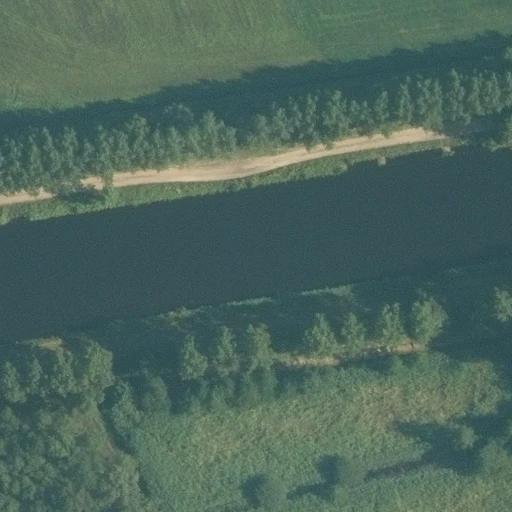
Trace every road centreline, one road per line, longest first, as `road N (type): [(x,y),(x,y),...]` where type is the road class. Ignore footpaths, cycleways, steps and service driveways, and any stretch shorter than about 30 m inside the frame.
road 1 (track): [(0,146),(511,67)]
road 2 (track): [(511,118),(0,194)]
